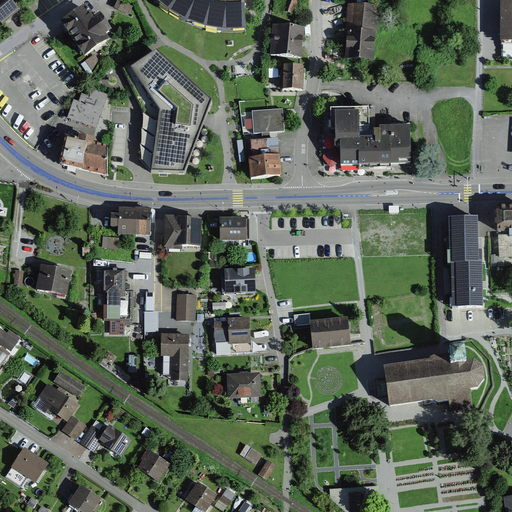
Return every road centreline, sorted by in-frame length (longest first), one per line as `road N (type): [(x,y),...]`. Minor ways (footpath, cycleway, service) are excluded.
road 1 (primary): [(24,161),(63,183),(128,198),(302,197)]
road 2 (residential): [(302,197),(315,0)]
road 3 (residential): [(477,192),(481,0)]
road 4 (residential): [(0,413),(147,511)]
road 5 (primary): [(302,197),(477,192)]
